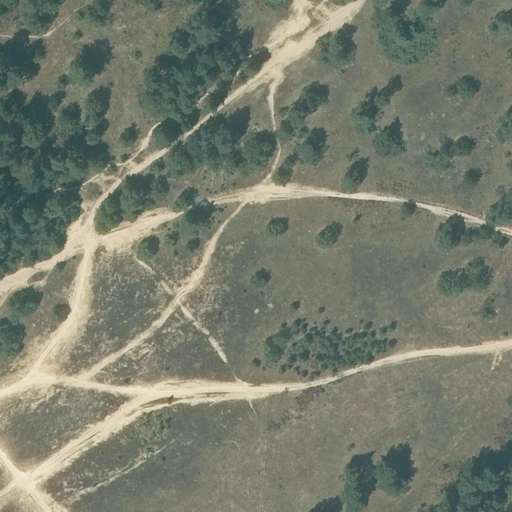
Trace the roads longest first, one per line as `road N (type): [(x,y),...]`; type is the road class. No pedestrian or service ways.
road 1 (track): [(0,280),(222,193),(364,195),(436,206),(511,232)]
road 2 (track): [(39,372),(156,396),(243,391),(319,382),(412,353),(511,344)]
road 3 (track): [(362,0),(295,52),(260,54),(100,195)]
road 4 (track): [(100,195),(69,318),(39,372),(0,395)]
road 5 (track): [(0,499),(156,396)]
